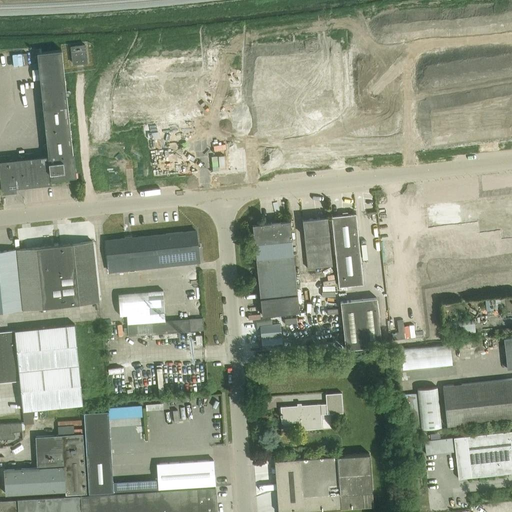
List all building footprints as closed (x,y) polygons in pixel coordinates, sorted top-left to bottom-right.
[(85,44),(70,46),(73,64),(87,63),(85,44)] [(48,155),(32,156),(0,159),(0,169),(2,189),(3,193),(17,191),(17,187),(52,183),(51,177),(75,174),(62,50),(37,52),(48,155)] [(511,195),(428,205),(430,226),(479,221),(480,231),(497,229),(497,226),(501,226),(502,237),(511,236),(511,195)] [(356,213),(332,215),(338,286),(363,283),(356,213)] [(308,268),(332,265),(327,216),(303,219),(308,268)] [(262,315),(299,311),(290,220),(253,224),(262,315)] [(109,270),(200,260),(197,230),(106,240),(109,270)] [(0,311),(32,308),(99,301),(93,241),(0,250),(0,311)] [(441,249),(432,250),(433,259),(442,258),(441,249)] [(163,289),(119,293),(120,315),(127,314),(128,323),(148,321),(166,320),(163,289)] [(345,348),(381,344),(376,297),(340,301),(345,348)] [(492,298),(484,299),(486,311),(493,310),(492,298)] [(128,323),(127,323),(128,335),(149,334),(181,332),(204,330),(203,318),(166,320),(148,321),(128,323)] [(445,338),(475,335),(474,318),(444,321),(445,338)] [(75,323),(0,331),(0,381),(20,380),(23,410),(83,403),(75,323)] [(285,325),(263,327),(264,338),(266,337),(267,337),(286,336),(285,325)] [(266,340),(265,340),(265,349),(287,347),(286,338),(268,339),(266,340)] [(401,368),(453,364),(451,345),(400,349),(401,368)] [(511,377),(443,385),(447,426),(511,419),(511,377)] [(419,428),(441,427),(437,387),(416,389),(419,428)] [(281,422),(298,421),(298,429),(305,428),(322,427),(321,413),(342,412),(341,392),(325,393),(326,403),(280,406),(281,422)] [(0,416),(9,416),(8,399),(0,399),(0,416)] [(144,414),(144,404),(111,406),(111,416),(144,414)] [(114,490),(113,481),(109,410),(85,412),(90,491),(114,490)] [(34,423),(33,411),(23,412),(25,424),(34,423)] [(0,423),(0,447),(1,447),(0,439),(15,438),(14,431),(22,431),(22,422),(0,423)] [(511,430),(454,437),(459,478),(511,472),(511,430)] [(6,493),(32,492),(66,490),(66,494),(87,492),(83,432),(62,433),(62,435),(36,436),(37,467),(5,469),(6,493)] [(425,440),(426,454),(454,450),(452,437),(425,440)] [(370,453),(336,456),(274,460),(278,511),(309,511),(309,510),(373,506),(370,453)] [(159,486),(215,483),(213,459),(158,463),(159,486)] [(217,511),(216,486),(81,495),(81,494),(17,498),(17,500),(0,501),(0,511),(217,511)]
